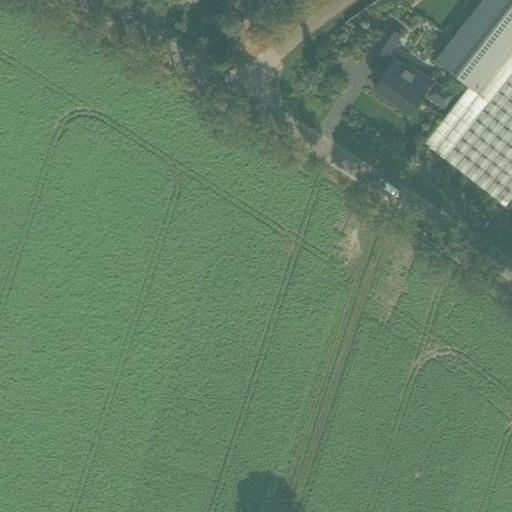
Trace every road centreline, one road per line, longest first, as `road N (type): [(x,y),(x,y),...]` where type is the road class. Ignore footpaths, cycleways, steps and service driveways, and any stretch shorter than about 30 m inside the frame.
road 1 (tertiary): [(511,278),(216,90)]
road 2 (tertiary): [(216,90),(79,0)]
road 3 (residential): [(216,90),(352,0)]
